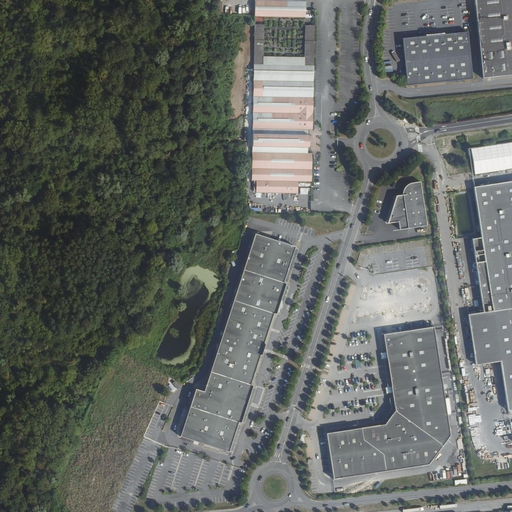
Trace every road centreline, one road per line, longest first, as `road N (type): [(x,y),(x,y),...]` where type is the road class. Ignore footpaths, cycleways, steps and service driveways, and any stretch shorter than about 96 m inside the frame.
road 1 (residential): [(279,471),(374,165)]
road 2 (unclassified): [(290,496),(317,505),(511,485)]
road 3 (residential): [(378,121),(368,51),(375,0)]
